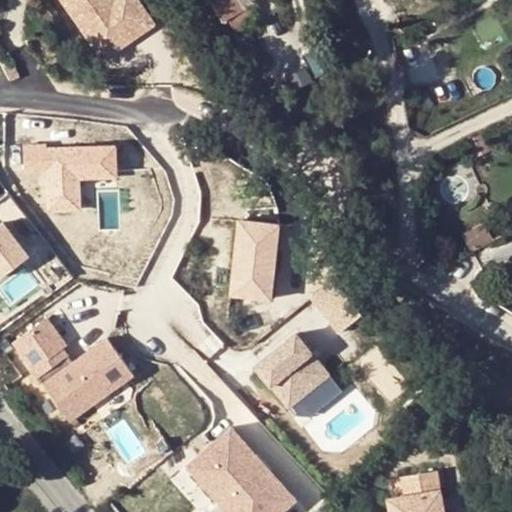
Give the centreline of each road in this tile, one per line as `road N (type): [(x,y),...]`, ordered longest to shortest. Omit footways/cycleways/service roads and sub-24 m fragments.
road 1 (residential): [(158,115),(187,199),(152,311),(159,331),(204,377)]
road 2 (residential): [(397,159),(414,277),(511,337)]
road 3 (track): [(414,277),(397,268),(345,203),(306,174),(271,168)]
road 4 (residential): [(365,0),(385,57),(397,159)]
road 5 (residential): [(0,96),(158,115)]
road 6 (residential): [(158,115),(243,145),(271,168)]
road 7 (residential): [(511,105),(397,159)]
